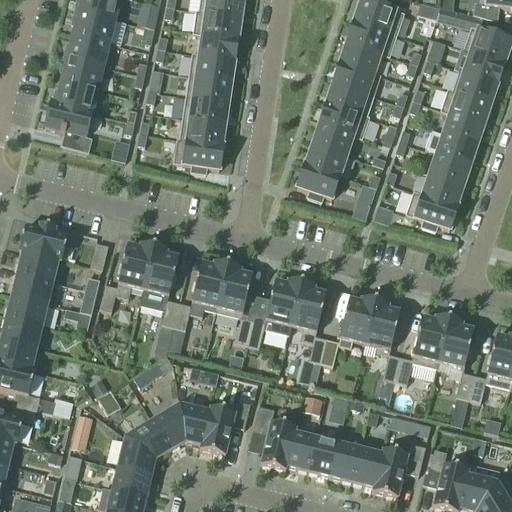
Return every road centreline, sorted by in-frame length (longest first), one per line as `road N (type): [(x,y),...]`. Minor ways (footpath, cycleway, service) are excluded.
road 1 (residential): [(243,242),(0,182)]
road 2 (residential): [(282,0),(243,242)]
road 3 (residential): [(457,295),(243,242)]
road 4 (residential): [(511,146),(457,295)]
road 5 (residential): [(190,511),(196,486),(293,511)]
road 6 (residential): [(28,0),(0,117)]
